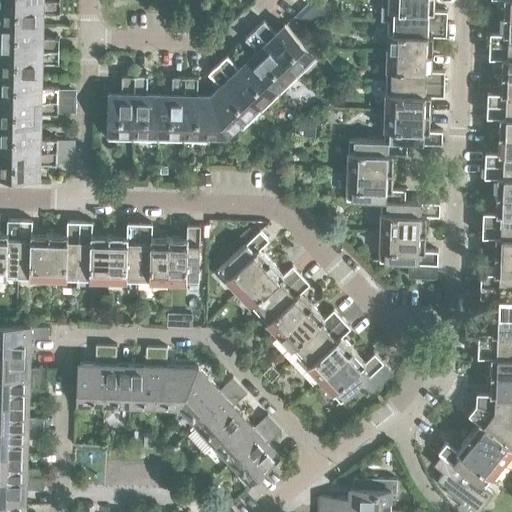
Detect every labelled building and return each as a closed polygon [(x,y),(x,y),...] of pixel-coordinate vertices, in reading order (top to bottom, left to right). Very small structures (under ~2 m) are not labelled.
[(0,0),(0,23),(44,24),(44,12),(61,13),(61,0),(0,0)] [(434,0),(388,0),(388,9),(389,9),(389,19),(447,21),(447,10),(434,9),(434,0)] [(314,1),(299,15),(331,16),(331,1),(314,1)] [(511,12),(504,12),(503,31),(490,31),(490,42),(511,42),(511,12)] [(387,31),(387,49),(433,51),(434,34),(446,34),(447,21),(389,19),(389,31),(387,31)] [(255,28),(299,75),(317,58),(312,52),(285,24),(276,32),(264,20),(255,28)] [(315,31),(306,21),(299,27),(309,38),(315,31)] [(0,23),(0,48),(60,50),(60,37),(43,37),(44,24),(0,23)] [(299,75),(255,28),(245,38),(257,50),(249,58),(281,92),(299,75)] [(511,42),(490,42),(489,56),(502,56),(502,72),(511,72),(511,42)] [(60,50),(0,48),(0,73),(42,75),(43,63),(60,63),(60,50)] [(315,49),(312,52),(317,58),(321,55),(315,49)] [(433,51),(387,49),(386,69),(387,69),(387,79),(445,81),(445,70),(432,69),(433,51)] [(228,54),(218,63),(262,110),(281,92),(249,58),(239,67),(228,54)] [(262,110),(218,63),(209,72),(220,84),(211,93),(228,134),(239,124),(243,128),(262,110)] [(488,91),(488,102),(511,102),(511,72),(502,72),(501,91),(488,91)] [(0,99),(76,101),(76,88),(42,87),(42,75),(0,73),(0,99)] [(133,138),(135,75),(122,74),(122,91),(109,91),(108,138),(133,138)] [(148,75),(135,75),(133,138),(158,139),(159,92),(148,92),(148,75)] [(159,92),(158,139),(184,140),(185,76),(173,75),(172,92),(159,92)] [(199,76),(185,76),(184,140),(210,140),(210,134),(227,135),(228,134),(211,93),(198,93),(199,76)] [(385,91),(384,108),(431,110),(431,94),(444,94),(445,81),(387,79),(387,91),(385,91)] [(334,97),(325,97),(325,106),(334,106),(334,97)] [(75,114),(76,101),(0,99),(0,123),(41,125),(42,113),(75,114)] [(511,102),(488,102),(487,116),(500,116),(499,132),(511,132),(511,102)] [(431,110),(384,108),(383,129),(385,129),(384,139),(407,141),(442,142),(443,129),(430,129),(431,110)] [(0,149),(75,151),(75,138),(41,138),(41,125),(0,123),(0,149)] [(314,124),(301,124),(301,135),(314,136),(314,124)] [(511,132),(499,132),(499,151),(486,151),(485,161),(511,162),(511,132)] [(407,141),(384,139),(350,138),(349,167),(393,169),(394,153),(407,153),(407,141)] [(274,159),(280,154),(273,147),(267,152),(274,159)] [(74,164),(75,151),(0,149),(0,175),(40,176),(40,163),(74,164)] [(245,153),(236,155),(238,163),(247,160),(245,153)] [(511,162),(485,161),(485,176),(498,176),(497,192),(511,192),(511,162)] [(168,163),(160,163),(160,172),(168,172),(168,163)] [(292,166),(281,166),(280,175),(292,175),(292,166)] [(119,167),(119,178),(130,178),(130,167),(119,167)] [(393,169),(349,167),(348,199),(383,200),(405,200),(406,188),(393,188),(393,169)] [(210,182),(210,172),(201,172),(200,182),(210,182)] [(484,211),(483,221),(511,222),(511,192),(497,192),(496,211),(484,211)] [(383,200),(382,229),(426,231),(427,214),(440,214),(440,201),(405,200),(383,200)] [(0,230),(0,276),(19,277),(20,219),(8,218),(8,231),(0,230)] [(33,219),(20,219),(19,277),(49,278),(50,232),(32,232),(33,219)] [(50,232),(49,278),(79,279),(80,220),(68,220),(68,233),(50,232)] [(93,221),(80,220),(79,279),(109,280),(110,234),(93,234),(93,221)] [(511,222),(483,221),(483,235),(496,236),(495,252),(511,252),(511,222)] [(128,235),(110,234),(109,280),(139,280),(141,222),(128,222),(128,235)] [(141,222),(139,280),(169,281),(170,236),(153,235),(153,222),(141,222)] [(188,236),(170,236),(169,281),(199,282),(201,224),(188,223),(188,236)] [(238,290),(271,259),(260,247),(269,238),(261,229),(218,269),(238,290)] [(426,231),(382,229),(381,260),(409,261),(409,275),(437,276),(439,249),(426,249),(426,231)] [(481,271),(481,282),(511,282),(511,252),(495,252),(494,271),(481,271)] [(271,259),(238,290),(258,312),(301,272),(293,264),(284,273),(271,259)] [(310,282),(301,272),(258,312),(279,334),(312,303),(301,291),(310,282)] [(511,282),(481,282),(481,295),(493,296),(493,312),(511,312),(511,282)] [(312,303),(279,334),(300,356),(342,316),(334,308),(325,317),(312,303)] [(80,308),(76,312),(76,316),(80,319),(85,319),(89,316),(89,312),(85,309),(80,308)] [(16,320),(17,311),(5,311),(5,320),(16,320)] [(149,315),(147,312),(143,312),(140,315),(141,319),(143,321),(147,321),(150,318),(149,315)] [(479,331),(479,341),(511,342),(511,312),(493,312),(492,331),(479,331)] [(351,326),(342,316),(300,356),(320,378),(353,347),(342,335),(351,326)] [(0,324),(0,350),(31,352),(32,337),(50,337),(50,326),(0,324)] [(511,342),(479,341),(478,355),(491,356),(491,372),(511,372),(511,342)] [(105,404),(107,345),(97,344),(96,363),(80,362),(79,403),(105,404)] [(117,345),(107,345),(105,404),(130,405),(131,364),(117,363),(117,345)] [(147,364),(131,364),(130,405),(155,405),(157,346),(147,346),(147,364)] [(168,347),(157,346),(155,405),(180,406),(199,366),(168,365),(168,347)] [(366,361),(353,347),(320,378),(342,401),(363,381),(373,391),(394,372),(375,352),(366,361)] [(0,350),(0,375),(48,377),(49,367),(30,366),(31,352),(0,350)] [(199,366),(180,406),(198,425),(241,385),(234,377),(221,389),(199,366)] [(511,372),(491,372),(490,391),(477,390),(477,402),(511,415),(511,372)] [(0,375),(0,400),(30,402),(30,387),(48,388),(48,377),(0,375)] [(241,385),(198,425),(215,444),(245,416),(235,405),(248,392),(241,385)] [(0,400),(0,426),(47,428),(47,417),(29,416),(30,402),(0,400)] [(511,415),(477,402),(477,403),(469,413),(479,421),(468,434),(504,462),(511,451),(511,415)] [(232,462),(275,422),(268,414),(255,426),(245,416),(215,444),(232,462)] [(282,430),(275,422),(232,462),(250,481),(280,453),(269,442),(282,430)] [(0,426),(0,451),(28,452),(28,437),(47,438),(47,428),(0,426)] [(504,462),(468,434),(457,449),(447,441),(439,451),(442,453),(443,453),(475,479),(467,490),(469,492),(466,495),(474,501),(470,506),(471,506),(477,511),(478,511),(494,493),(485,486),(504,462)] [(153,436),(145,435),(145,446),(152,446),(153,436)] [(28,452),(0,451),(0,476),(45,478),(46,468),(28,467),(28,452)] [(443,453),(442,453),(434,464),(444,471),(438,478),(448,487),(446,489),(461,501),(459,504),(467,511),(471,506),(470,506),(474,501),(466,495),(469,492),(467,490),(475,479),(443,453)] [(187,459),(183,463),(187,468),(192,464),(187,459)] [(45,478),(0,476),(0,502),(27,503),(27,488),(45,489),(45,478)] [(320,509),(391,511),(392,492),(397,492),(398,478),(354,477),(354,482),(354,487),(351,487),(350,497),(321,496),(320,509)] [(213,480),(205,487),(209,493),(217,485),(213,480)] [(0,502),(0,511),(26,511),(27,503),(0,502)]
